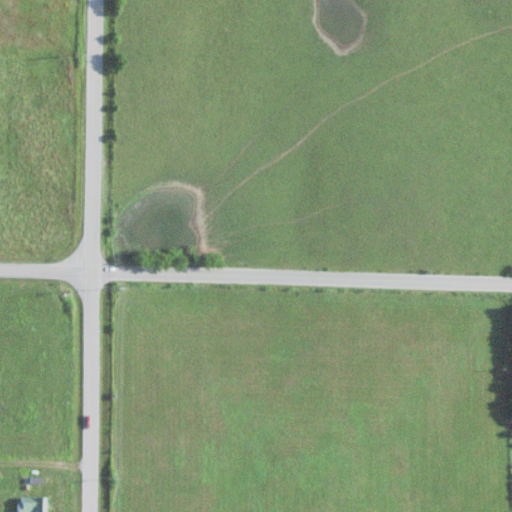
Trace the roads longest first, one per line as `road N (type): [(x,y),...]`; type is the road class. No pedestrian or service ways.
road 1 (residential): [(511,277),(0,265)]
road 2 (secondary): [(94,511),(100,0)]
